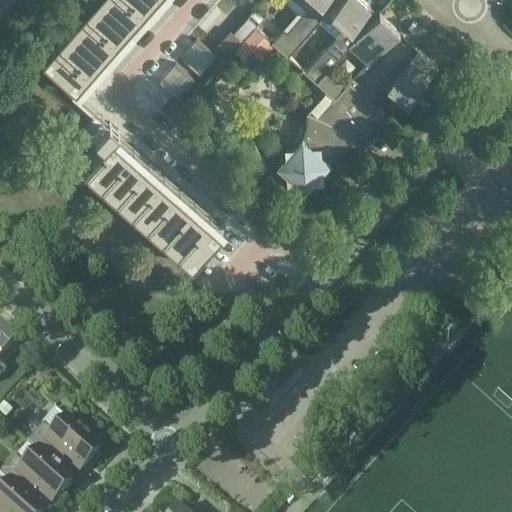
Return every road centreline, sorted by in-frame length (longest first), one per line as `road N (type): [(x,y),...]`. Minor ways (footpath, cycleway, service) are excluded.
road 1 (residential): [(198,0),(115,95),(268,234)]
road 2 (residential): [(319,282),(511,67)]
road 3 (residential): [(165,445),(0,292)]
road 4 (residential): [(165,445),(319,282)]
